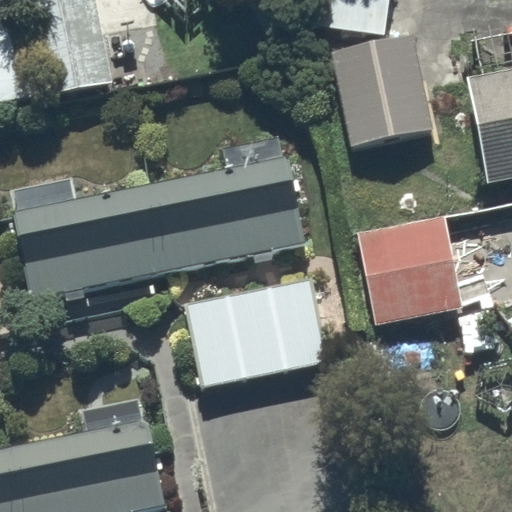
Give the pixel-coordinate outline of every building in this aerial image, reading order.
[(0,0),(0,116),(35,109),(9,0),(0,0)] [(92,0),(19,0),(45,108),(112,93),(92,0)] [(301,0),(297,33),(383,44),(388,0),(301,0)] [(433,142),(412,42),(328,58),(347,160),(433,142)] [(511,79),(462,90),(483,198),(511,192),(511,79)] [(305,257),(287,166),(280,167),(275,144),(219,155),(224,177),(107,201),(102,174),(57,183),(62,207),(10,217),(29,312),(305,257)] [(462,318),(443,222),(352,239),(371,335),(462,318)] [(330,372),(311,282),(180,310),(199,400),(330,372)] [(432,336),(390,342),(406,437),(446,431),(432,336)] [(0,511),(164,511),(148,426),(0,454),(0,511)]
